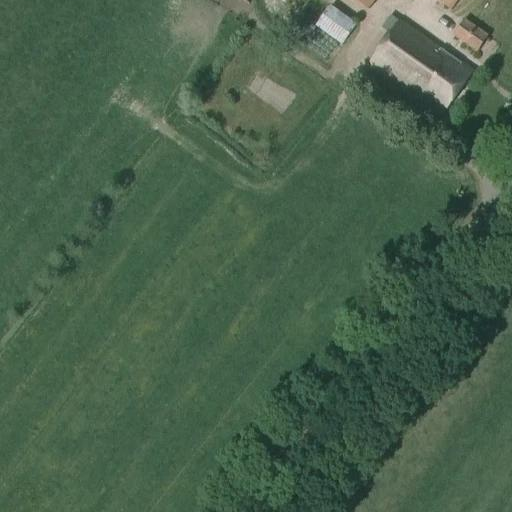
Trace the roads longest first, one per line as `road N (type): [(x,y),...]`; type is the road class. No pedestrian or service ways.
road 1 (tertiary): [(261,511),(511,188)]
road 2 (track): [(287,511),(511,220)]
